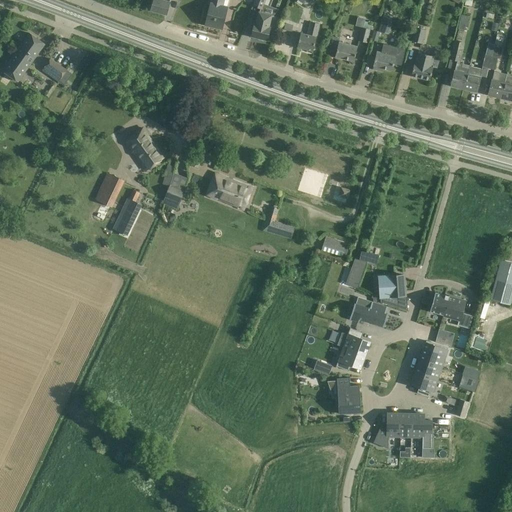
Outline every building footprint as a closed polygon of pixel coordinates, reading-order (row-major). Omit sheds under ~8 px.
[(153,0),(151,10),(166,14),(169,2),(160,0),(153,0)] [(223,0),(211,0),(209,10),(205,24),(221,28),(227,7),(222,5),(223,0)] [(254,0),(252,7),(261,10),(264,0),(254,0)] [(254,24),(251,36),(259,38),(258,40),(264,41),(265,39),(267,40),(270,28),(268,27),(271,16),(259,13),(256,24),(254,24)] [(393,17),(384,14),(378,32),(373,30),(371,39),(377,41),(380,32),(388,34),(393,17)] [(469,16),(461,14),(458,29),(465,31),(469,16)] [(372,17),(365,15),(364,19),(359,18),(357,26),(362,27),(358,41),(367,43),(370,29),(369,29),(372,17)] [(319,24),(310,22),(307,35),(300,33),(297,47),(313,51),(316,37),(319,24)] [(425,30),(416,28),(412,41),(422,44),(425,30)] [(18,82),(45,44),(29,33),(2,71),(18,82)] [(454,40),(449,60),(460,62),(465,43),(454,40)] [(357,47),(338,42),(335,57),(353,61),(357,47)] [(391,71),(393,65),(401,67),(405,49),(383,44),(381,53),(376,52),(373,66),(376,67),(376,70),(381,71),(382,68),(391,71)] [(494,45),(491,56),(488,69),(494,70),(497,58),(500,59),(502,47),(494,45)] [(438,58),(418,53),(416,61),(414,61),(411,76),(429,80),(433,66),(436,67),(438,58)] [(482,67),(488,69),(491,56),(485,55),(482,67)] [(66,70),(50,59),(42,70),(58,82),(66,70)] [(467,74),(469,66),(456,63),(451,86),(463,89),(467,74)] [(482,69),(469,66),(467,74),(463,89),(476,92),(479,82),(480,77),(482,69)] [(488,95),(501,98),(504,83),(506,74),(494,71),(492,80),(490,85),(488,95)] [(504,83),(501,98),(511,100),(511,76),(506,75),(507,74),(506,74),(504,83)] [(164,158),(143,128),(124,141),(145,171),(164,158)] [(125,181),(107,173),(95,200),(112,208),(125,181)] [(252,187),(218,174),(210,196),(243,210),(248,197),(252,187)] [(169,185),(162,204),(177,209),(184,191),(169,185)] [(341,187),(341,196),(349,197),(350,187),(341,187)] [(128,198),(113,229),(125,234),(126,231),(140,203),(136,202),(140,193),(133,190),(129,199),(128,198)] [(270,206),(262,231),(279,236),(283,224),(275,221),(279,208),(270,206)] [(346,243),(326,236),(321,250),(342,256),(346,243)] [(361,259),(378,263),(379,254),(363,251),(361,259)] [(355,259),(346,283),(358,287),(367,262),(355,259)] [(490,299),(510,305),(511,295),(511,263),(500,261),(490,299)] [(404,275),(378,277),(380,302),(397,307),(396,296),(405,295),(404,275)] [(435,292),(429,312),(443,316),(449,296),(435,292)] [(429,305),(431,298),(423,296),(421,302),(429,305)] [(449,296),(443,316),(447,317),(459,320),(457,325),(469,328),(472,315),(462,312),(465,301),(449,296)] [(355,303),(349,320),(358,323),(359,319),(364,321),(364,320),(369,322),(368,322),(383,327),(387,314),(385,313),(387,306),(377,303),(373,302),(372,302),(370,308),(355,303)] [(341,332),(337,345),(343,347),(366,356),(371,342),(361,338),(363,333),(350,328),(351,328),(350,327),(347,334),(341,332)] [(437,337),(444,339),(446,331),(439,329),(437,337)] [(483,351),(488,335),(479,332),(474,348),(483,351)] [(340,354),(335,367),(336,367),(336,366),(349,371),(351,365),(361,369),(366,356),(343,347),(342,347),(347,349),(345,356),(340,355),(341,354),(340,354)] [(441,368),(445,356),(444,355),(437,353),(424,348),(419,360),(441,368)] [(416,372),(437,379),(441,368),(419,360),(416,372)] [(321,361),(317,371),(328,375),(332,366),(321,361)] [(411,384),(419,387),(417,393),(429,397),(431,391),(433,392),(436,382),(437,379),(416,372),(411,384)] [(349,378),(337,378),(338,396),(339,414),(361,413),(359,395),(359,385),(350,386),(349,378)] [(459,405),(455,415),(463,417),(467,408),(459,405)] [(400,437),(400,414),(387,414),(387,436),(400,437)] [(400,437),(410,437),(411,437),(411,414),(400,414),(400,437)] [(431,421),(423,420),(423,414),(411,414),(411,437),(424,437),(424,448),(431,448),(431,421)] [(401,446),(401,455),(420,456),(421,446),(401,446)]
